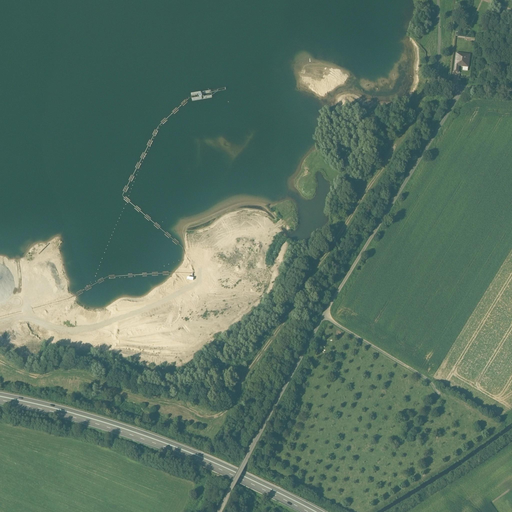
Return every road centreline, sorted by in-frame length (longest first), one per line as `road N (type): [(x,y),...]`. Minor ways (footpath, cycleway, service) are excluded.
road 1 (track): [(0,367),(89,381),(197,414),(224,409),(381,171),(385,154),(374,121),(303,78)]
road 2 (unclassified): [(218,511),(462,87)]
road 3 (trunk): [(0,398),(143,437),(311,511)]
road 4 (track): [(325,316),(429,381),(443,403)]
